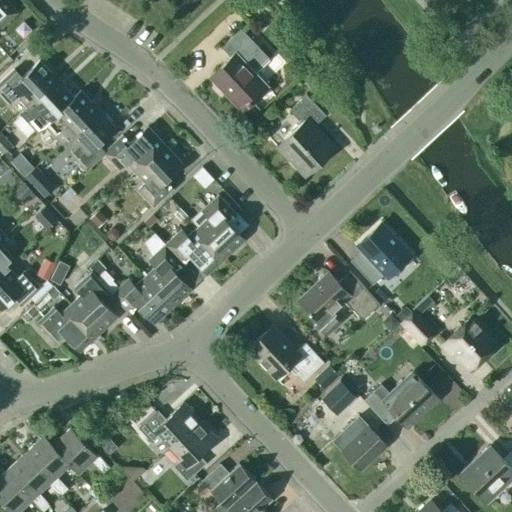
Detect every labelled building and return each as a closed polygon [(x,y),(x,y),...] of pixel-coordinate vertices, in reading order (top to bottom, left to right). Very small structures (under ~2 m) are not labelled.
[(0,0),(0,26),(0,27),(17,11),(6,0),(0,0)] [(269,58),(259,48),(240,28),(220,47),(230,56),(208,77),(238,109),(265,83),(254,72),(269,58)] [(17,95),(27,106),(56,79),(39,61),(21,77),(13,69),(0,81),(0,91),(10,102),(17,95)] [(73,97),(56,79),(27,106),(20,112),(37,131),(44,124),(43,124),(73,97)] [(68,135),(97,108),(80,90),(73,97),(43,124),(44,124),(61,142),(68,136),(68,135)] [(304,176),(335,147),(314,124),(325,114),(305,93),(288,110),(300,122),(276,145),(304,176)] [(114,126),(97,108),(68,135),(68,136),(78,146),(71,153),(86,169),(103,152),(104,151),(96,143),(114,126)] [(103,152),(118,168),(125,161),(135,172),(164,144),(147,126),(129,143),(121,134),(104,151),(103,152)] [(0,131),(0,151),(2,153),(12,144),(0,131)] [(181,163),(164,144),(135,172),(145,182),(138,189),(153,205),(171,188),(163,179),(181,163)] [(33,167),(19,153),(10,161),(24,176),(33,167)] [(33,167),(24,176),(32,183),(42,173),(35,165),(33,167)] [(31,189),(24,182),(10,194),(18,202),(31,189)] [(69,186),(62,193),(60,194),(62,196),(63,197),(66,201),(75,193),(69,186)] [(208,217),(197,226),(225,256),(243,238),(227,221),(235,213),(217,194),(201,209),(208,217)] [(57,218),(45,206),(34,216),(46,228),(57,218)] [(102,214),(100,212),(98,209),(89,217),(97,226),(106,218),(102,214)] [(149,226),(150,225),(157,218),(152,214),(152,213),(143,221),(149,226)] [(356,245),(366,255),(355,265),(372,283),(383,273),(385,276),(410,254),(381,222),(356,245)] [(180,229),(164,244),(182,263),(190,255),(206,273),(225,256),(197,226),(187,236),(180,229)] [(0,272),(7,266),(8,267),(15,260),(0,244),(0,272)] [(182,263),(164,244),(148,259),(155,266),(144,275),(172,305),(190,288),(174,270),(182,263)] [(97,258),(88,267),(91,270),(97,276),(98,275),(104,269),(106,268),(99,261),(97,258)] [(40,265),(36,273),(43,277),(46,279),(48,276),(51,270),(40,265)] [(7,266),(0,272),(0,307),(12,296),(20,304),(39,286),(24,270),(17,277),(8,267),(7,266)] [(80,294),(70,303),(97,333),(116,316),(99,298),(108,290),(90,271),(73,287),(80,294)] [(331,310),(343,299),(348,305),(362,319),(379,303),(349,271),(337,282),(328,271),(324,275),(322,274),(316,279),(318,281),(297,300),(317,321),(313,325),(321,333),(325,333),(338,321),(338,317),(331,310)] [(172,305),(144,275),(134,285),(127,278),(111,293),(128,312),(137,304),(153,322),(172,305)] [(79,350),(97,333),(70,303),(60,313),(53,306),(36,321),(54,340),(62,332),(79,350)] [(39,310),(33,304),(26,311),(27,312),(22,317),(26,322),(31,316),(32,317),(39,310)] [(411,311),(405,305),(395,315),(400,320),(411,311)] [(421,343),(433,331),(414,310),(401,322),(421,343)] [(386,316),(381,321),(390,330),(400,320),(395,315),(391,311),(386,316)] [(469,367),(494,344),(480,329),(482,327),(471,315),(444,341),(469,367)] [(302,381),(323,361),(305,342),(296,351),(272,324),(247,347),(274,376),(290,362),(297,370),(294,372),(302,381)] [(328,363),(317,374),(313,378),(315,380),(324,389),(339,375),(328,363)] [(380,383),(374,389),(363,399),(387,424),(397,414),(407,425),(436,398),(412,372),(390,393),(380,383)] [(357,398),(340,380),(324,395),(341,413),(357,398)] [(158,435),(169,447),(199,419),(183,402),(165,418),(157,409),(138,427),(151,442),(158,435)] [(199,419),(169,447),(179,458),(172,465),(186,480),(206,462),(197,453),(215,437),(199,419)] [(360,469),(386,445),(367,424),(341,449),(360,469)] [(70,463),(69,464),(77,473),(91,460),(102,472),(109,466),(97,453),(96,454),(70,427),(52,444),(70,463)] [(43,435),(24,453),(50,481),(49,482),(61,494),(67,488),(56,476),(69,464),(70,463),(52,444),(43,435)] [(511,451),(511,450),(501,459),(490,446),(487,449),(486,447),(468,464),(469,466),(460,474),(485,500),(507,480),(511,486),(511,451)] [(24,453),(5,470),(32,498),(31,499),(42,511),(49,505),(38,493),(49,482),(50,481),(24,453)] [(220,511),(255,480),(238,462),(228,472),(219,463),(201,480),(220,501),(208,511),(220,511)] [(0,500),(10,511),(20,511),(19,510),(31,499),(32,498),(5,470),(0,474),(0,500)] [(272,498),(255,480),(220,511),(265,511),(262,508),(272,498)] [(459,511),(450,502),(441,511),(430,500),(416,511),(459,511)]
